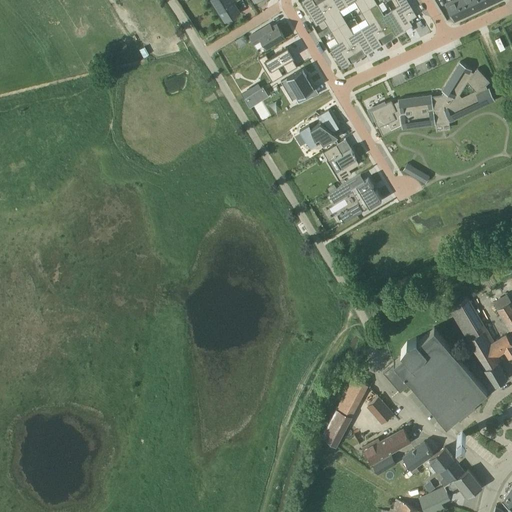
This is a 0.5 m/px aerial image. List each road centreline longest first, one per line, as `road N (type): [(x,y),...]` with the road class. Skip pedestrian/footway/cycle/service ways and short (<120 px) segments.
road 1 (residential): [(497,478),(396,397),(377,368),(363,316),(166,0)]
road 2 (track): [(265,511),(298,410),(356,308)]
road 3 (residential): [(448,37),(336,90)]
